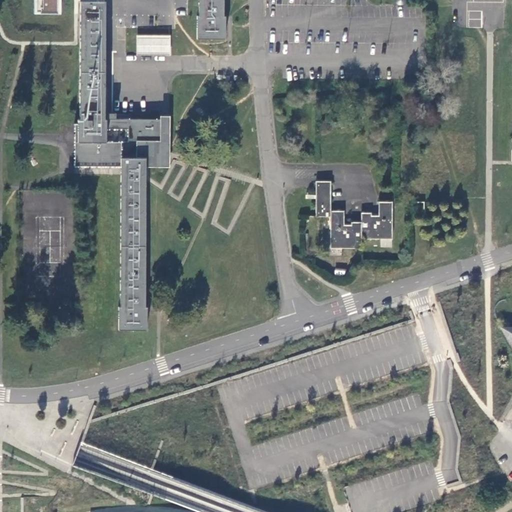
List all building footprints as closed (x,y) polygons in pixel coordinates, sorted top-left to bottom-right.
[(37,0),(37,12),(59,12),(58,0),(37,0)] [(198,0),(199,16),(197,16),(197,39),(225,39),(226,21),(226,19),(226,15),(224,15),(223,0),(198,0)] [(106,119),(105,119),(105,116),(105,113),(104,1),(79,1),(79,119),(77,119),(77,124),(74,124),(74,139),(74,166),(121,166),(121,170),(121,174),(121,306),(119,306),(119,330),(147,330),(147,311),(148,309),(148,306),(146,306),(146,179),(146,166),(146,158),(137,157),(137,150),(137,140),(161,140),(161,119),(152,119),(131,119),(106,119)] [(137,35),(137,55),(167,55),(171,55),(171,35),(137,35)] [(137,150),(137,157),(146,158),(146,166),(148,166),(150,166),(170,166),(170,154),(170,151),(170,116),(166,115),(161,115),(161,119),(161,140),(137,140),(137,150)] [(392,201),(379,201),(378,215),(371,215),(371,213),(361,212),(361,222),(351,222),(351,225),(344,225),(344,211),(330,211),(330,181),(316,181),(316,199),(315,216),(324,216),(331,216),(330,228),(330,248),(360,248),(361,238),(381,238),(392,238),(392,201)] [(501,322),(504,323),(505,323),(505,324),(511,323),(511,298),(505,298),(505,299),(504,299),(501,300),(499,301),(497,302),(495,304),(494,306),(493,308),(493,311),(493,314),(494,316),(495,318),(497,320),(499,321),(501,322)]
